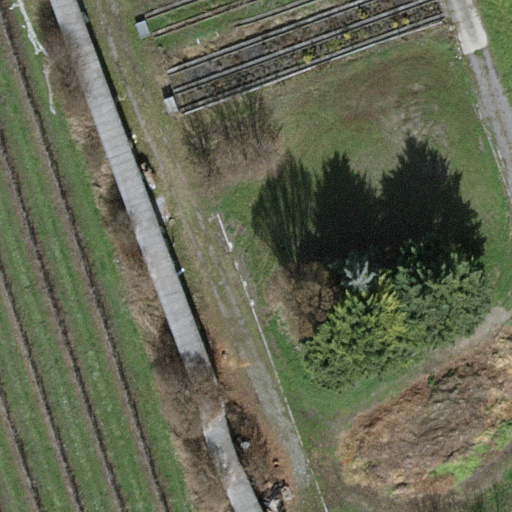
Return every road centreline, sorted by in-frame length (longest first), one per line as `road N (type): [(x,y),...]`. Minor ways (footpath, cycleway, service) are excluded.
road 1 (track): [(114,0),(117,30),(251,334),(310,511)]
road 2 (track): [(461,0),(511,146)]
